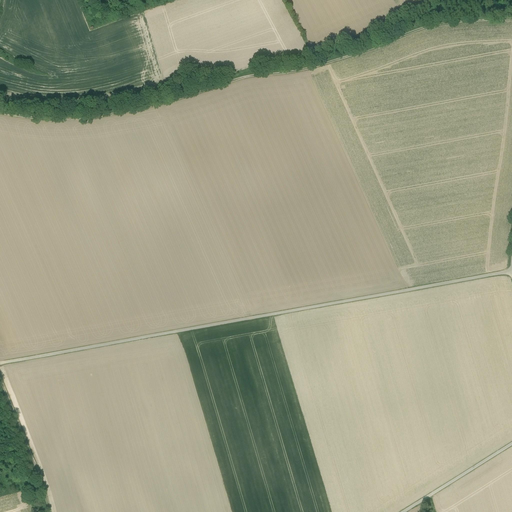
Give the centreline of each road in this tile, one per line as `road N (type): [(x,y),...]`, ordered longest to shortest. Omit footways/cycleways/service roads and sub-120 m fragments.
road 1 (track): [(0,113),(96,117),(322,63),(425,28),(511,17)]
road 2 (track): [(511,270),(0,365)]
road 3 (track): [(53,511),(0,371)]
road 4 (track): [(511,444),(399,511)]
